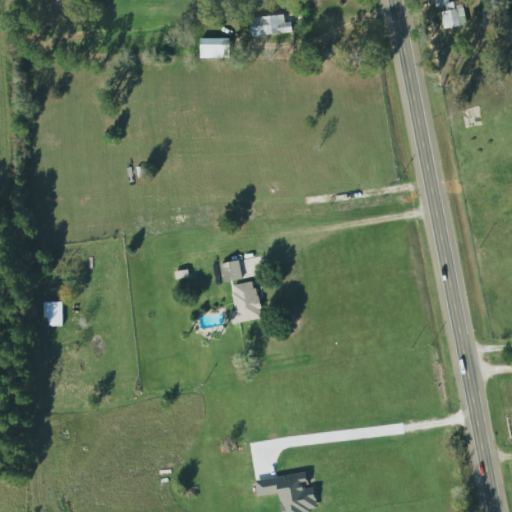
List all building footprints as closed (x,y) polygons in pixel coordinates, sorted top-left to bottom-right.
[(448,31),(466,21),(459,5),(440,14),(448,31)] [(282,24),(281,15),(246,19),(248,38),(290,33),(288,23),(282,24)] [(227,57),(227,40),(196,40),(196,57),(227,57)] [(217,265),(222,283),(240,278),(235,260),(217,265)] [(227,311),(229,324),(259,319),(252,281),(229,286),(233,310),(227,311)] [(45,327),(65,327),(65,303),(45,303),(45,327)]
